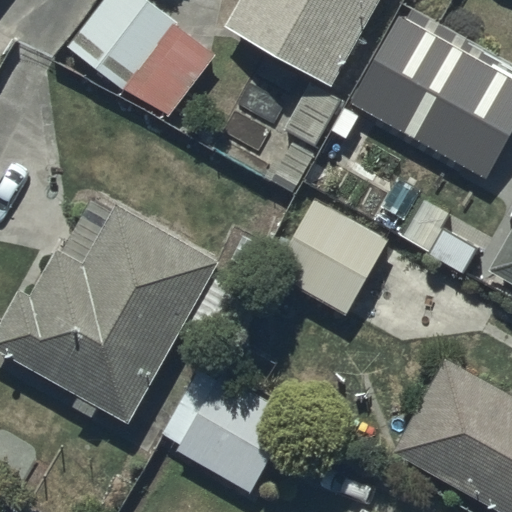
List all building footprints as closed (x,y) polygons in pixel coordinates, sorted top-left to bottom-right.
[(173,5),(167,0),(97,0),(68,39),(166,115),(215,52),(166,14),(173,5)] [(373,0),(235,0),(226,17),(331,76),(373,0)] [(338,96),(310,81),(286,124),(296,129),(272,174),(296,187),(316,149),(311,146),(338,96)] [(387,232),(314,193),(273,270),(347,309),(387,232)] [(219,253),(116,196),(104,219),(87,209),(66,247),(57,242),(32,288),(18,280),(0,312),(0,346),(78,390),(73,400),(94,412),(101,399),(130,415),(182,321),(210,336),(237,288),(209,272),(219,253)] [(439,228),(414,212),(402,231),(462,268),(476,244),(442,223),(439,228)] [(511,224),(490,261),(511,273),(511,224)] [(511,388),(446,352),(394,445),(511,510),(511,388)] [(295,405),(222,366),(215,379),(195,368),(162,429),(179,438),(175,446),(251,487),(295,405)] [(382,511),(362,501),(356,511),(382,511)]
